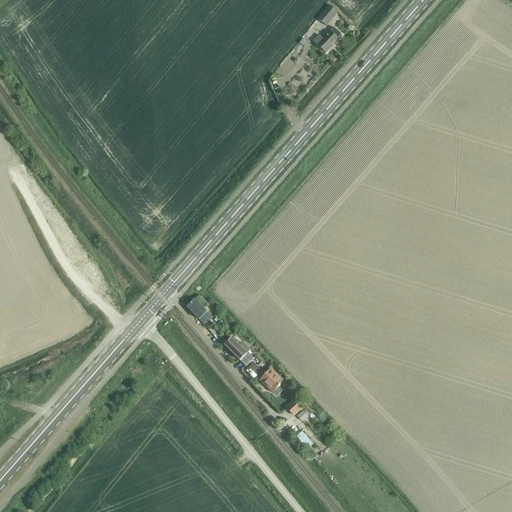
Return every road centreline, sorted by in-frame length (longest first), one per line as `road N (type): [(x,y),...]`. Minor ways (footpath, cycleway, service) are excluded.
road 1 (secondary): [(165,292),(424,0)]
road 2 (unclassified): [(297,511),(138,322)]
road 3 (secondary): [(0,481),(138,322)]
road 4 (residential): [(165,292),(274,415)]
